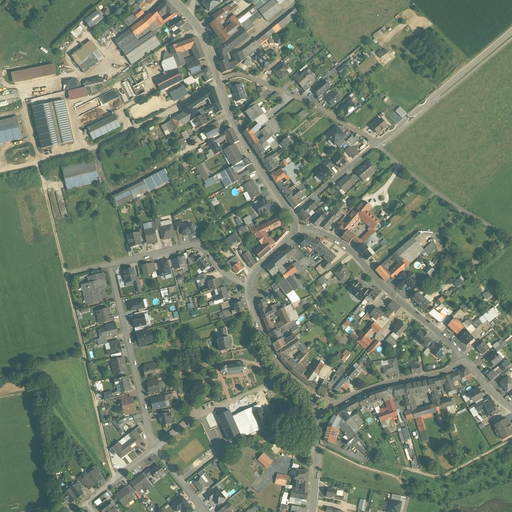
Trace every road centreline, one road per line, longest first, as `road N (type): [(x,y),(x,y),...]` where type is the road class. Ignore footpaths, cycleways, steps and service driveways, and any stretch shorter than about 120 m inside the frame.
road 1 (track): [(38,162),(114,480)]
road 2 (residential): [(294,229),(353,252),(465,360)]
road 3 (residential): [(109,264),(154,447)]
road 4 (unknown): [(101,144),(111,180),(136,187),(237,129)]
road 5 (residential): [(218,81),(243,74),(311,102),(376,144)]
road 6 (track): [(380,147),(449,203),(511,238)]
road 7 (residential): [(465,360),(356,394),(319,417)]
road 8 (residential): [(109,264),(193,243),(248,285)]
road 9 (tertiary): [(290,215),(218,81)]
road 10 (residential): [(154,447),(196,416),(286,373)]
road 11 (unclassified): [(408,116),(511,28)]
road 12 (track): [(402,468),(443,476),(511,439)]
